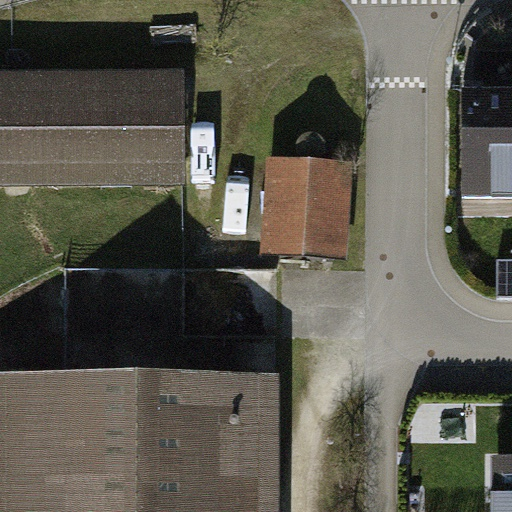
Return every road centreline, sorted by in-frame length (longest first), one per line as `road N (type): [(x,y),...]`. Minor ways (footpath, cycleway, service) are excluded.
road 1 (residential): [(400,0),(397,265),(416,316)]
road 2 (residential): [(416,316),(385,416),(383,511)]
